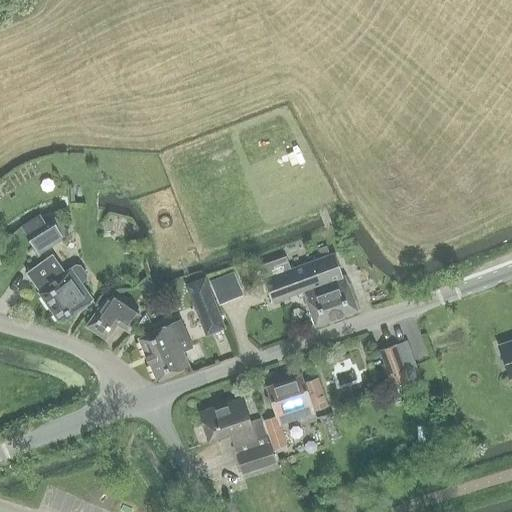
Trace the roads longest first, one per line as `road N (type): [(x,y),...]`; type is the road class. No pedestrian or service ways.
road 1 (tertiary): [(148,399),(511,271)]
road 2 (unclassified): [(148,399),(81,349),(0,324)]
road 3 (tertiary): [(0,453),(148,399)]
road 4 (unclassified): [(212,511),(148,399)]
